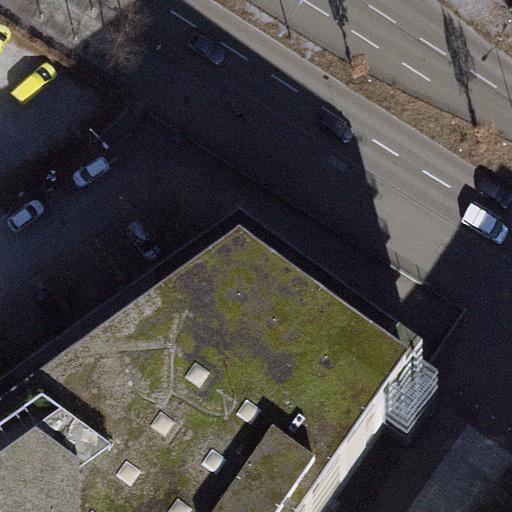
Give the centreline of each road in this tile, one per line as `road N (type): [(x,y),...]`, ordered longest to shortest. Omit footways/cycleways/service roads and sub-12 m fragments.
road 1 (primary): [(153,0),(511,224)]
road 2 (primary): [(511,96),(360,0)]
